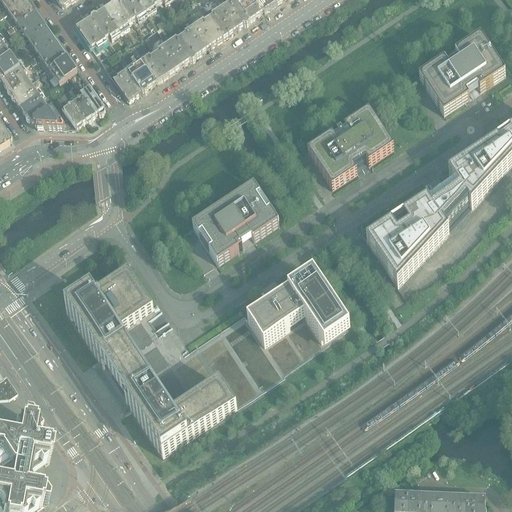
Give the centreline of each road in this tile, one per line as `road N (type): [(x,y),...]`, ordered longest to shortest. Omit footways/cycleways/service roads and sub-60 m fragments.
road 1 (unclassified): [(144,497),(401,330),(511,228)]
road 2 (residential): [(177,315),(195,320),(474,139)]
road 3 (residential): [(460,126),(177,315)]
road 4 (secondary): [(144,497),(4,295)]
road 5 (tertiary): [(162,107),(325,0)]
road 6 (secondary): [(0,343),(95,484)]
road 7 (tertiary): [(4,295),(110,219)]
